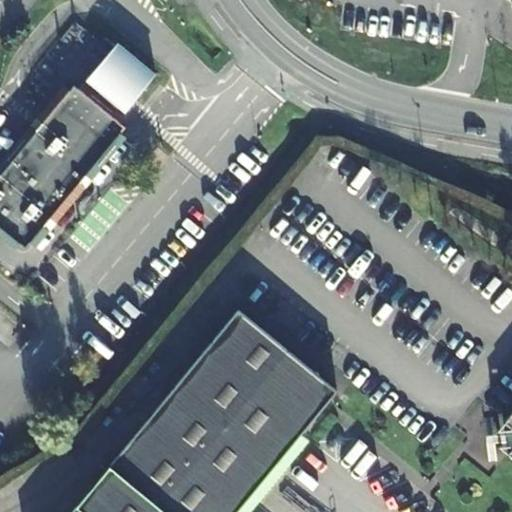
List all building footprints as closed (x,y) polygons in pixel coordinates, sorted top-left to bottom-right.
[(61,28),(42,51),(65,69),(84,47),(61,28)] [(118,41),(86,79),(124,111),(156,73),(118,41)] [(41,125),(0,174),(0,227),(25,248),(44,225),(47,227),(52,221),(49,219),(80,182),(83,184),(87,178),(85,176),(125,127),(122,125),(99,106),(74,85),(45,121),(41,125)] [(233,511),(331,391),(232,310),(69,511),(233,511)] [(511,413),(502,424),(511,431),(511,448),(507,454),(511,458),(511,413)]
